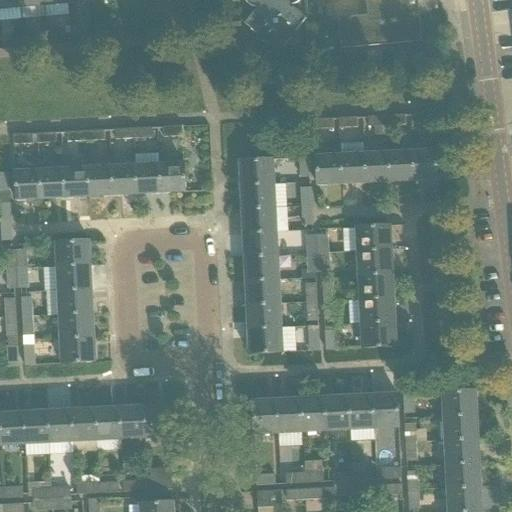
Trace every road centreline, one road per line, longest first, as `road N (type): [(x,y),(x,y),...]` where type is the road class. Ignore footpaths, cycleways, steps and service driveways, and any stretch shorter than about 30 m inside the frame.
road 1 (residential): [(205,251),(192,240),(135,243),(123,255),(127,355),(140,364),(208,360)]
road 2 (tertiary): [(511,266),(477,0)]
road 3 (residential): [(212,511),(208,360)]
